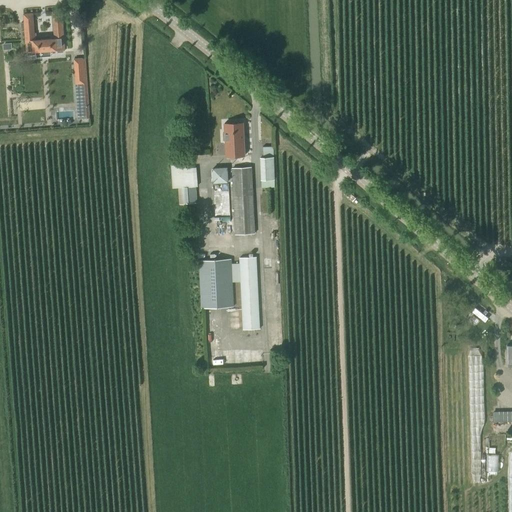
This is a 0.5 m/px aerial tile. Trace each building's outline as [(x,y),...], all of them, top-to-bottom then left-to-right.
[(27,53),(64,49),(62,11),(52,12),(54,36),(34,37),(33,13),(24,14),(27,53)] [(74,59),(76,84),(84,83),(83,58),(74,59)] [(225,123),(227,156),(246,155),(244,122),(225,123)] [(263,189),(275,187),(274,146),(263,146),(264,157),(261,157),(262,188),(263,189)] [(197,203),(196,187),(198,186),(197,168),(186,168),(185,161),(171,162),(173,188),(178,188),(179,204),(197,203)] [(228,181),(228,166),(213,167),(213,182),(228,181)] [(232,168),(235,234),(255,233),(252,167),(232,168)] [(233,283),(240,283),(243,330),(260,329),(257,257),(239,257),(239,265),(232,266),(232,259),(199,261),(201,308),(234,307),(233,283)] [(511,420),(511,409),(493,411),(493,422),(511,420)] [(499,474),(499,454),(488,454),(487,473),(499,474)]
